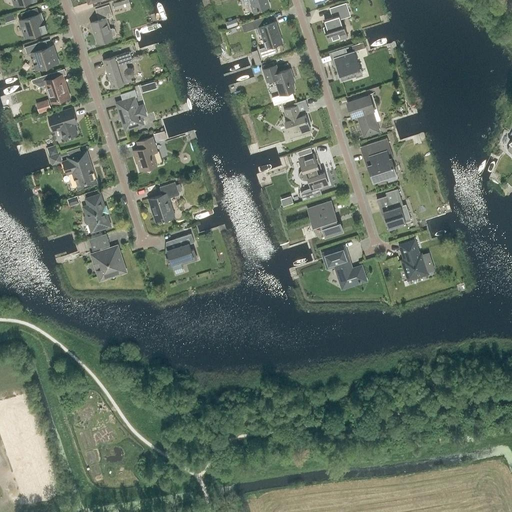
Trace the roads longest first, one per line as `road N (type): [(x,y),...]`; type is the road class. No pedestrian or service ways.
road 1 (unclassified): [(377,250),(295,0)]
road 2 (unclassified): [(143,244),(64,0)]
